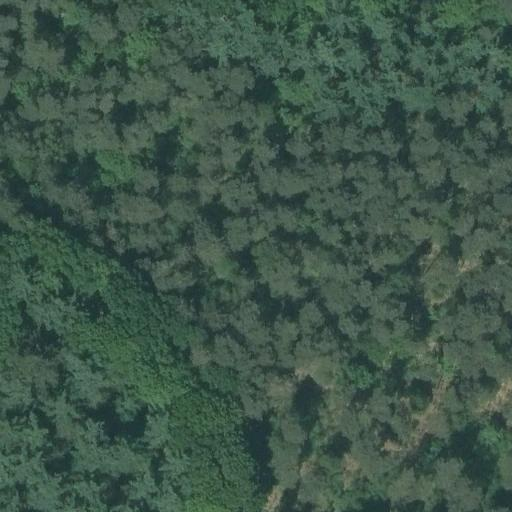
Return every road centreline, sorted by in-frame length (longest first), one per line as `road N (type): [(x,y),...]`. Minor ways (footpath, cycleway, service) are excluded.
road 1 (track): [(0,110),(152,21),(511,56)]
road 2 (track): [(511,330),(216,373),(221,511)]
